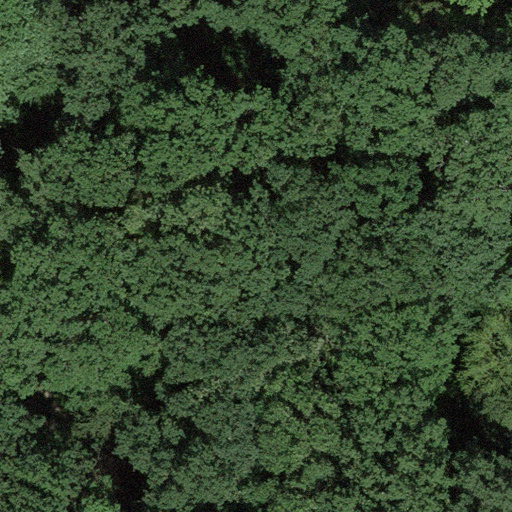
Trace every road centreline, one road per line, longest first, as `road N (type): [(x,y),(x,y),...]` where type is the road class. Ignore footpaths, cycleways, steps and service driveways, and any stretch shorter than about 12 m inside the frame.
road 1 (track): [(511,176),(56,367)]
road 2 (track): [(158,511),(56,367)]
